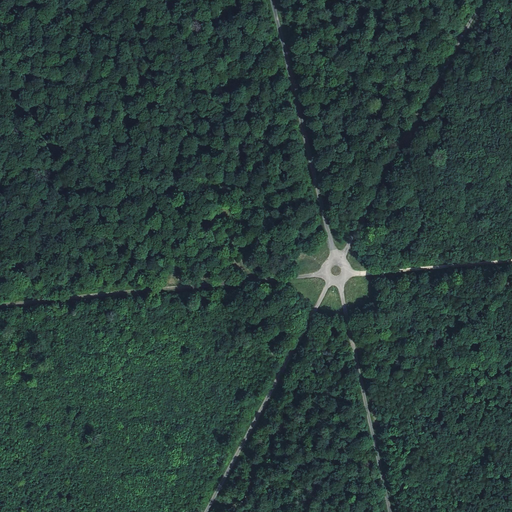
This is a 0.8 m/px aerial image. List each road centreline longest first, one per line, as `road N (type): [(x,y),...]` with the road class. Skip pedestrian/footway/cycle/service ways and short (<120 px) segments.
road 1 (track): [(325,273),(0,308)]
road 2 (track): [(340,261),(484,0)]
road 3 (unclassified): [(273,0),(334,260)]
road 4 (unclassified): [(206,511),(328,279)]
road 5 (unclassified): [(393,511),(341,280)]
road 6 (track): [(346,273),(511,262)]
